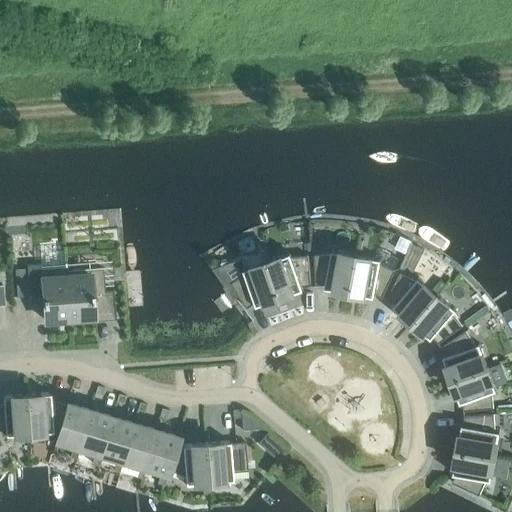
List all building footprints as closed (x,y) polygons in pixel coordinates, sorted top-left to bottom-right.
[(349,291),(356,252),(355,252),(355,253),(331,249),(331,253),(314,254),(316,284),(325,283),(324,287),(349,291)] [(308,254),(291,256),(290,252),(267,260),(267,259),(266,259),(279,296),(303,288),(302,285),(311,284),(308,254)] [(395,269),(380,262),(380,258),(356,253),(357,252),(356,252),(349,291),(373,296),(374,292),(382,296),(395,269)] [(279,296),(266,259),(266,260),(243,268),(245,272),(231,281),(247,307),(255,302),(256,304),(279,296)] [(443,260),(430,276),(438,283),(451,268),(443,260)] [(115,318),(113,289),(105,289),(103,267),(86,269),(86,268),(66,270),(66,262),(65,262),(65,265),(70,322),(95,320),(94,316),(114,314),(114,319),(115,318)] [(70,322),(65,265),(41,267),(41,264),(27,265),(29,297),(30,297),(30,293),(42,292),(44,319),(68,318),(69,322),(70,322)] [(412,321),(437,291),(436,291),(418,276),(415,279),(400,272),(387,298),(395,302),(393,305),(412,321)] [(462,325),(453,311),(456,308),(437,292),(438,291),(437,291),(412,321),(431,337),(433,335),(438,342),(462,325)] [(479,342),(475,343),(466,330),(441,346),(446,354),(443,355),(451,378),(488,365),(487,365),(479,342)] [(496,389),(488,367),(488,366),(489,366),(488,365),(451,378),(460,402),(463,401),(463,410),(493,407),(492,390),(496,389)] [(79,390),(81,381),(73,379),(71,387),(79,390)] [(102,396),(105,387),(97,385),(94,393),(102,396)] [(67,404),(66,404),(50,399),(50,392),(26,394),(29,432),(53,430),(52,428),(58,430),(59,430),(67,404)] [(124,404),(126,395),(119,393),(116,402),(124,404)] [(29,432),(26,394),(2,396),(3,403),(0,404),(0,434),(5,432),(5,434),(29,432)] [(326,402),(322,397),(321,397),(316,401),(320,407),(321,407),(326,403),(326,402)] [(79,445),(90,409),(67,402),(66,404),(67,404),(59,430),(58,430),(56,438),(73,444),(70,456),(77,458),(80,446),(79,445)] [(144,412),(147,404),(140,402),(137,410),(144,412)] [(166,418),(169,410),(162,407),(159,416),(166,418)] [(101,452),(112,415),(90,409),(79,445),(80,446),(95,450),(92,463),(99,465),(102,452),(101,452)] [(233,418),(241,417),(240,409),(233,410),(233,418)] [(241,413),(242,429),(265,428),(241,413)] [(499,430),(495,430),(494,413),(464,415),(465,424),(461,423),(457,448),(496,455),(496,454),(495,454),(499,430)] [(123,459),(134,422),(112,415),(101,452),(102,452),(117,457),(113,469),(120,471),(124,459),(123,459)] [(144,465),(156,428),(134,422),(123,459),(124,459),(139,464),(135,476),(142,478),(146,466),(144,465)] [(175,444),(176,444),(179,435),(156,428),(144,465),(146,466),(161,470),(157,482),(164,485),(168,470),(167,470),(175,444)] [(229,440),(206,442),(209,480),(232,478),(232,471),(247,470),(245,441),(230,442),(229,440)] [(209,480),(206,442),(182,444),(182,446),(176,444),(175,444),(167,470),(168,470),(184,475),(185,482),(202,481),(203,494),(210,493),(209,480)] [(453,472),(456,473),(452,481),(479,494),(486,478),(490,479),(491,474),(504,476),(508,458),(496,456),(496,455),(457,448),(453,472)]
